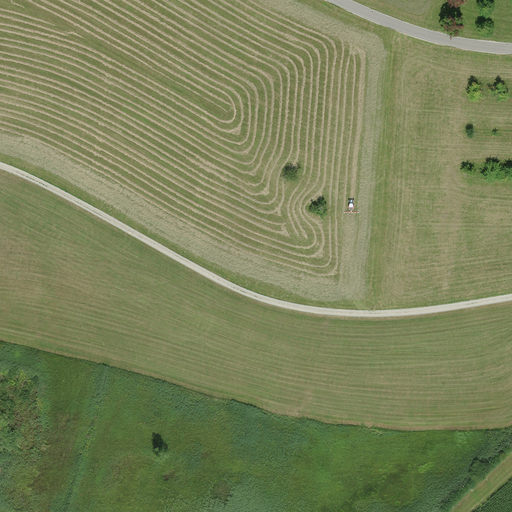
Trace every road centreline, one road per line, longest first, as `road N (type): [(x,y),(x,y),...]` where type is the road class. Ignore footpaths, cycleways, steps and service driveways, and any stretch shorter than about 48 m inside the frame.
road 1 (track): [(0,167),(271,302),(385,314),(511,298)]
road 2 (unclassified): [(339,0),(436,38),(511,49)]
